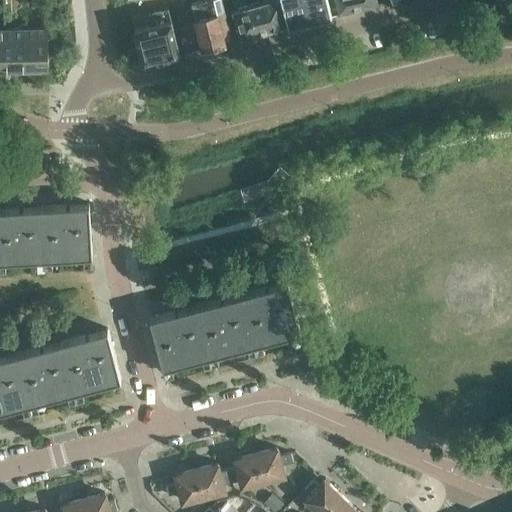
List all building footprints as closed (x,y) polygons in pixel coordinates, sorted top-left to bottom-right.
[(231,41),(220,0),(197,0),(192,1),(203,48),(231,41)] [(288,26),(281,0),(270,0),(264,2),(272,30),(288,26)] [(310,21),(305,0),(282,0),(288,26),(310,21)] [(331,16),(327,0),(305,0),(310,21),(331,16)] [(378,5),(376,0),(335,0),(339,14),(378,5)] [(272,30),(264,2),(248,6),(256,35),(272,30)] [(256,35),(248,6),(232,10),(240,39),(256,35)] [(169,7),(132,16),(143,62),(179,54),(169,7)] [(49,66),(48,28),(26,29),(27,69),(47,68),(49,66)] [(27,69),(26,29),(4,29),(5,69),(27,69)] [(92,255),(91,229),(90,209),(79,210),(78,203),(42,206),(45,257),(92,255)] [(0,259),(45,257),(42,206),(41,206),(41,212),(32,212),(32,206),(0,207),(0,259)] [(301,331),(296,312),(289,287),(279,289),(277,283),(242,293),(255,343),(301,331)] [(255,343),(242,293),(241,293),(242,299),(233,301),(232,295),(197,305),(210,355),(255,343)] [(210,355),(197,305),(195,305),(197,311),(188,313),(187,307),(150,317),(163,367),(210,355)] [(121,378),(116,360),(109,334),(99,337),(97,331),(62,340),(75,390),(121,378)] [(75,390),(62,340),(61,341),(62,346),(53,349),(52,343),(16,352),(30,402),(75,390)] [(0,410),(30,402),(16,352),(15,352),(17,358),(8,361),(7,355),(0,356),(0,410)] [(282,464),(293,460),(291,452),(279,455),(277,446),(271,448),(272,449),(256,453),(263,479),(284,473),(282,464)] [(263,479),(256,453),(241,457),(241,456),(235,457),(237,466),(229,468),(232,481),(241,479),(242,484),(263,479)] [(232,481),(229,468),(220,470),(218,462),(212,463),(212,465),(197,469),(204,494),(224,489),(223,483),(232,481)] [(204,494),(197,469),(182,473),(181,471),(176,473),(178,481),(166,485),(168,493),(180,490),(183,500),(204,494)] [(320,511),(321,511),(340,493),(329,482),(330,482),(325,477),(319,484),(314,479),(305,488),(310,493),(306,497),(320,511)] [(113,511),(118,511),(115,498),(107,500),(105,492),(99,493),(99,494),(84,498),(88,511),(113,511)] [(351,511),(355,508),(340,493),(321,511),(351,511)] [(88,511),(84,498),(69,502),(69,501),(63,503),(65,511),(62,511),(88,511)]
